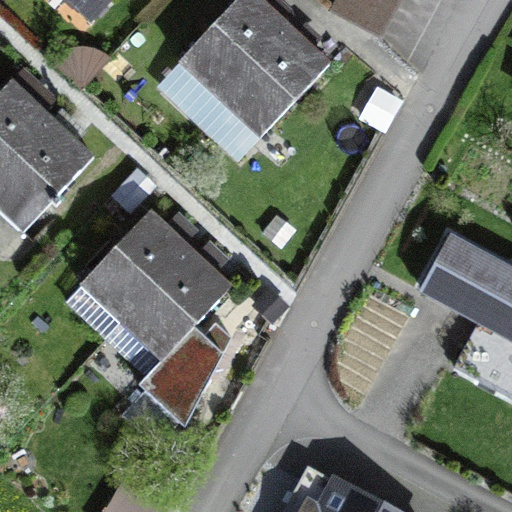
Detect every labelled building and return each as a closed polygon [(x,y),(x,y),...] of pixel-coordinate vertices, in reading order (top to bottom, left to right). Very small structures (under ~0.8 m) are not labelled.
[(109,0),(58,0),(93,33),(118,8),(109,0)] [(220,102),(288,25),(260,0),(231,0),(175,63),(220,102)] [(393,12),(371,0),(339,0),(333,12),(379,37),(393,12)] [(371,0),(393,12),(398,0),(371,0)] [(288,25),(220,102),(262,139),(330,62),(288,25)] [(0,170),(47,121),(10,87),(0,97),(0,170)] [(47,121),(0,170),(0,216),(26,241),(96,167),(47,121)] [(136,175),(113,196),(128,212),(151,190),(136,175)] [(104,340),(185,250),(143,213),(63,303),(104,340)] [(511,277),(452,245),(419,304),(511,355),(511,277)] [(185,250),(104,340),(144,374),(135,382),(186,427),(226,336),(214,322),(201,334),(187,327),(227,283),(185,250)] [(380,511),(331,486),(317,511),(380,511)]
